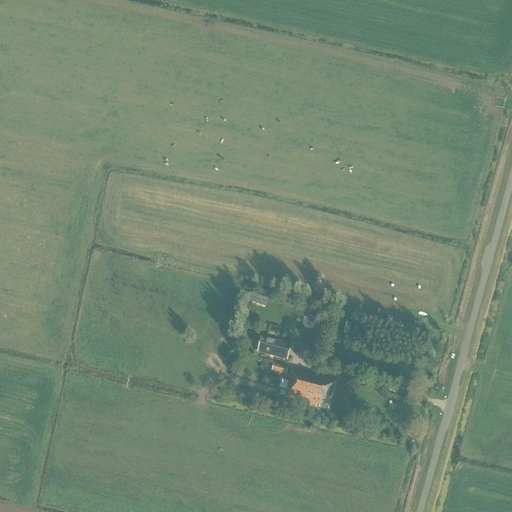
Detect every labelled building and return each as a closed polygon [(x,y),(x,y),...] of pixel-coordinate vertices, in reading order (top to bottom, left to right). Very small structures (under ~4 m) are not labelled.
[(267,300),(250,294),(248,300),(265,306),(267,300)] [(274,341),(260,337),(256,353),(286,361),(290,344),(275,340),(274,341)] [(285,375),(287,368),(275,365),(273,372),(285,375)] [(328,410),(336,381),(292,369),(288,381),(282,380),(280,388),(288,390),(285,399),(328,410)] [(261,395),(251,392),(249,400),(259,402),(261,395)]
